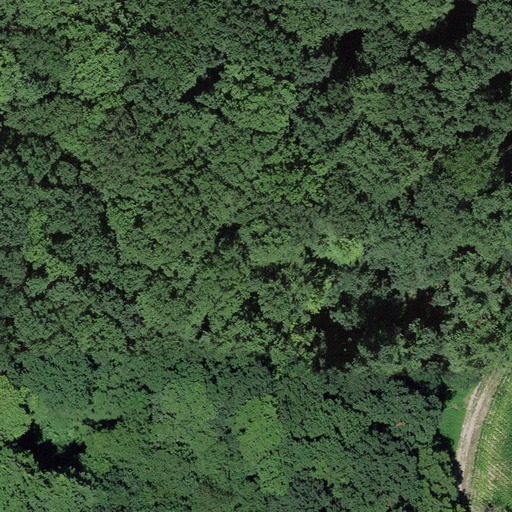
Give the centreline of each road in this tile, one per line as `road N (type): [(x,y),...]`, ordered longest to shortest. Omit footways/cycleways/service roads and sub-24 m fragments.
road 1 (track): [(0,80),(147,144),(223,153),(289,181),(366,232),(494,379)]
road 2 (track): [(461,511),(467,446),(511,340)]
